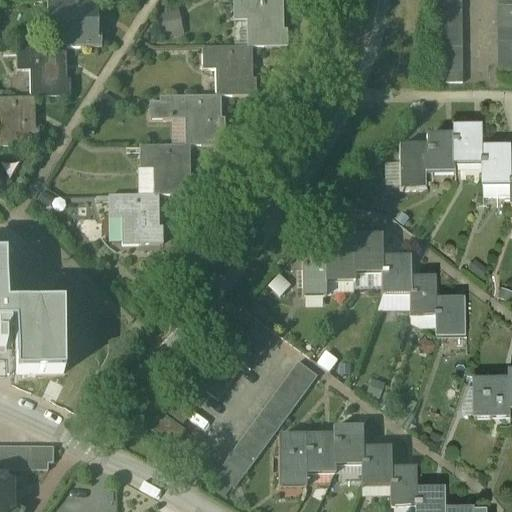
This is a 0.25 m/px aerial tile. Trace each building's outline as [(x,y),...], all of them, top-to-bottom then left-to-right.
[(461,0),(438,0),(439,84),(462,84),(461,0)] [(511,0),(497,0),(499,78),(511,78),(511,0)] [(94,1),(50,2),(50,24),(63,24),(63,51),(68,51),(103,51),(103,34),(100,34),(99,1),(94,1)] [(283,33),(282,1),(234,1),(234,23),(247,23),(248,49),(252,50),(286,49),(286,33),(283,33)] [(183,13),(163,14),(164,39),(184,38),(183,13)] [(253,81),(252,50),(248,49),(203,50),(204,73),(216,73),(216,100),(221,100),(255,99),(255,81),(253,81)] [(69,83),(68,51),(63,51),(18,52),(18,75),(32,74),(32,101),(36,101),(72,100),(72,83),(69,83)] [(216,100),(172,101),(172,106),(150,106),(150,123),(185,122),(185,149),(190,149),(225,149),(224,123),(221,123),(221,100),(216,100)] [(32,101),(0,101),(0,150),(40,150),(40,133),(37,133),(36,101),(32,101)] [(485,130),(456,130),(456,138),(456,164),(485,164),(485,151),(485,130)] [(456,138),(427,138),(427,148),(428,173),(456,173),(456,164),(456,138)] [(427,148),(399,149),(400,194),(428,194),(428,173),(427,148)] [(185,149),(141,150),(142,172),(154,171),(154,199),(158,199),(194,199),(194,181),(191,181),(191,155),(190,149),(185,149)] [(511,151),(485,151),(485,164),(485,165),(486,186),(490,186),(490,202),(511,201),(511,151)] [(154,199),(108,200),(108,222),(122,221),(122,248),(162,248),(162,230),(159,230),(158,199),(154,199)] [(381,239),(352,239),(352,247),(353,274),(381,273),(381,261),(381,239)] [(352,247),(324,247),(324,256),(325,283),(326,283),(353,282),(353,274),(352,247)] [(324,256),(301,257),(302,302),(325,302),(326,302),(326,283),(325,283),(324,256)] [(0,327),(2,327),(18,327),(19,377),(64,376),(62,306),(22,307),(7,307),(6,259),(0,258),(0,327)] [(409,283),(408,260),(381,261),(381,273),(382,296),(409,295),(409,283)] [(437,282),(409,283),(409,295),(410,317),(437,316),(437,305),(437,282)] [(468,305),(437,305),(437,316),(438,339),(469,338),(468,305)] [(270,345),(251,331),(244,340),(263,355),(270,345)] [(263,355),(244,340),(238,349),(257,364),(263,355)] [(257,364),(238,349),(231,358),(243,368),(250,373),(257,364)] [(231,358),(224,353),(217,362),(237,377),(243,368),(231,358)] [(237,377),(217,362),(211,371),(231,386),(237,377)] [(317,380),(297,365),(290,375),(309,390),(317,380)] [(231,386),(211,371),(204,380),(224,394),(231,386)] [(309,390),(290,375),(283,384),(303,399),(309,390)] [(198,388),(187,380),(180,389),(200,404),(206,395),(198,388)] [(224,394),(204,380),(198,388),(206,395),(218,403),(224,394)] [(510,383),(476,384),(476,422),(495,422),(495,418),(510,417),(510,415),(510,383)] [(303,399),(283,384),(276,393),(296,407),(303,399)] [(200,404),(180,389),(174,398),(194,412),(200,404)] [(296,407),(276,393),(270,401),(290,416),(296,407)] [(194,412),(174,398),(167,407),(187,422),(194,412)] [(290,416),(270,401),(264,410),(283,425),(290,416)] [(187,422),(167,407),(160,416),(161,416),(180,431),(187,422)] [(283,425),(264,410),(257,419),(277,434),(283,425)] [(180,431),(161,416),(149,431),(174,450),(185,434),(180,431)] [(277,434),(257,419),(251,428),(271,443),(277,434)] [(271,443),(251,428),(244,437),(264,452),(271,443)] [(361,432),(333,433),(333,441),(334,467),(362,466),(362,454),(361,432)] [(264,452),(244,437),(238,445),(258,460),(264,452)] [(306,478),(305,441),(279,441),(279,492),(307,491),(307,478),(306,478)] [(334,467),(333,441),(305,441),(306,478),(307,478),(334,478),(334,467)] [(258,460),(238,445),(232,455),(251,469),(258,460)] [(10,449),(0,448),(0,473),(10,474),(10,449)] [(21,449),(10,449),(10,474),(21,474),(21,449)] [(34,449),(21,449),(21,474),(34,474),(34,449)] [(53,449),(34,449),(34,474),(47,474),(47,466),(52,466),(53,449)] [(390,453),(362,454),(362,466),(362,487),(390,486),(390,474),(390,453)] [(251,469),(232,455),(225,464),(245,478),(251,469)] [(245,478),(225,464),(215,477),(235,492),(245,478)] [(418,474),(390,474),(390,486),(390,508),(418,507),(418,495),(418,474)] [(4,481),(0,480),(0,511),(22,511),(14,507),(12,507),(12,486),(4,486),(4,481)] [(446,511),(446,494),(418,495),(418,507),(418,511),(446,511)]
